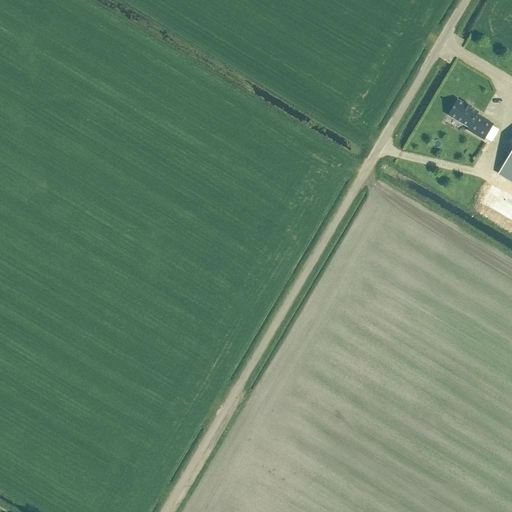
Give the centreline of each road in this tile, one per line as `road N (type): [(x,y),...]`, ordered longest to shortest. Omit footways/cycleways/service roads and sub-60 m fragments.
road 1 (unclassified): [(164,511),(467,0)]
road 2 (track): [(366,169),(511,257)]
